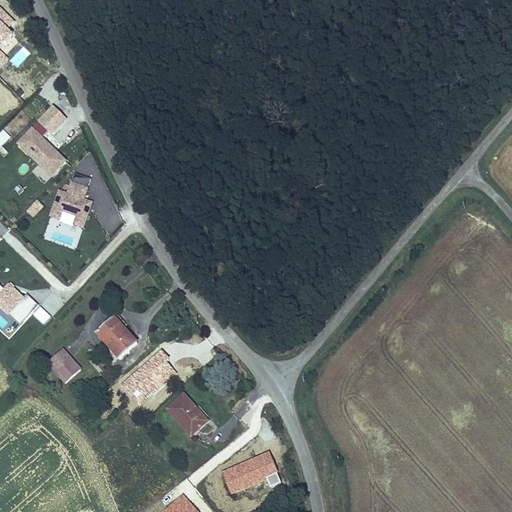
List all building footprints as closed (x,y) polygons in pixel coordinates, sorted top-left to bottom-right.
[(0,63),(19,43),(0,25),(0,63)] [(67,122),(53,107),(37,123),(52,137),(67,122)] [(67,163),(32,129),(16,146),(51,179),(67,163)] [(92,180),(75,174),(68,194),(58,190),(49,216),(60,220),(63,213),(76,218),(73,226),(85,230),(94,204),(85,201),(92,180)] [(33,219),(45,207),(39,201),(27,213),(33,219)] [(0,309),(18,327),(38,305),(27,295),(24,299),(8,284),(2,290),(0,287),(0,309)] [(0,310),(0,329),(8,337),(18,328),(0,310)] [(115,319),(95,337),(117,361),(137,344),(115,319)] [(64,387),(82,371),(63,351),(46,366),(64,387)] [(184,396),(165,412),(191,441),(210,424),(184,396)] [(270,489),(282,485),(271,456),(224,474),(232,495),(267,481),(270,489)]
